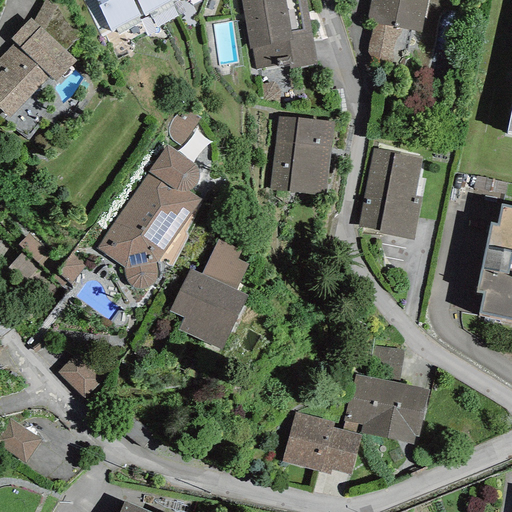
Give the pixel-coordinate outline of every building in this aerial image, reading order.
[(49,0),(44,0),(34,20),(65,51),(80,36),(49,0)] [(132,0),(96,0),(111,31),(140,15),(132,0)] [(136,0),(145,16),(172,0),(136,0)] [(240,0),(249,49),(251,49),(255,70),(289,64),(290,69),(316,64),(304,0),(240,0)] [(422,34),(428,0),(370,0),(366,23),(373,25),(399,29),(422,34)] [(34,20),(30,17),(9,39),(14,43),(0,58),(0,68),(2,71),(0,72),(0,110),(8,119),(49,76),(55,82),(76,61),(65,51),(34,20)] [(399,29),(373,25),(367,53),(374,65),(392,67),(394,58),(399,29)] [(181,147),(200,117),(196,116),(193,114),(190,113),(182,113),(178,114),(173,118),(170,121),(168,127),(168,133),(170,138),(181,147)] [(325,196),(333,122),(277,116),(268,190),(325,196)] [(193,163),(166,145),(146,172),(148,173),(96,248),(122,268),(124,274),(125,280),(127,284),(129,286),(133,288),(137,289),(142,289),(146,288),(150,285),(153,283),(156,279),(157,274),(155,263),(200,200),(186,191),(189,189),(192,187),(195,185),(196,182),(197,180),(198,177),(198,174),(198,171),(196,167),(193,163)] [(421,197),(414,196),(421,158),(372,148),(357,226),(380,230),(379,234),(413,240),(421,197)] [(511,207),(500,205),(496,225),(489,223),(475,292),(483,293),(479,315),(511,320),(511,207)] [(51,256),(29,234),(18,245),(40,267),(51,256)] [(201,274),(236,290),(247,264),(237,260),(242,250),(217,239),(213,248),(201,274)] [(38,268),(20,252),(7,267),(25,283),(38,268)] [(70,284),(85,266),(70,253),(55,272),(67,282),(70,284)] [(201,274),(189,269),(169,312),(183,318),(178,330),(222,350),(247,295),(236,290),(201,274)] [(67,282),(55,272),(51,277),(63,287),(67,282)] [(75,354),(57,372),(84,399),(102,380),(75,354)] [(427,402),(355,383),(343,428),(415,447),(427,402)] [(41,439),(10,419),(0,434),(0,448),(25,465),(41,439)] [(363,440),(293,424),(282,468),(352,485),(363,440)] [(167,511),(166,511),(148,511),(124,501),(118,511),(167,511)]
